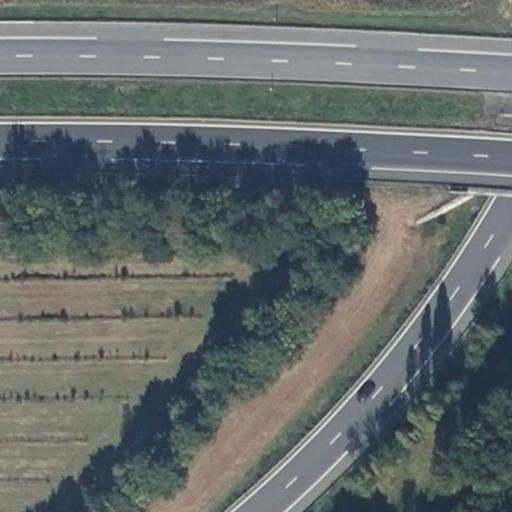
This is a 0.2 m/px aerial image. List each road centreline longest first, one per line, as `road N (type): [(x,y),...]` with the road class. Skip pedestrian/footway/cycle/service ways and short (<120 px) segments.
road 1 (trunk): [(0,139),(511,158)]
road 2 (trunk): [(511,72),(0,54)]
road 3 (trunk): [(255,511),(383,382),(511,201)]
